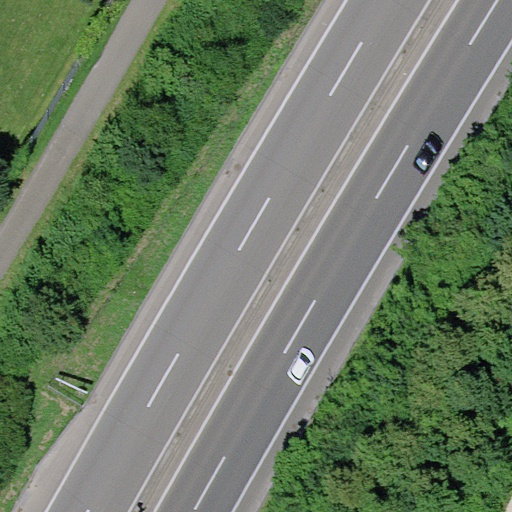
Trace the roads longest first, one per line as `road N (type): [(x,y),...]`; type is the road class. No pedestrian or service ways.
road 1 (motorway): [(200,511),(498,0)]
road 2 (motorway): [(383,0),(103,511)]
